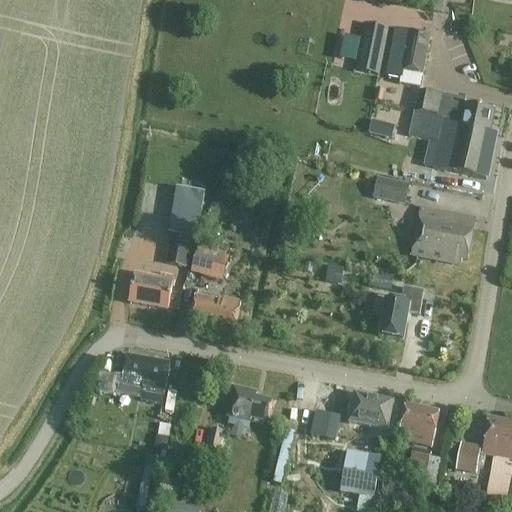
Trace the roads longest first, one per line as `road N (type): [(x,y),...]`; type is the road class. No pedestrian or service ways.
road 1 (unclassified): [(0,490),(120,338),(469,398)]
road 2 (unclassified): [(469,398),(511,150)]
